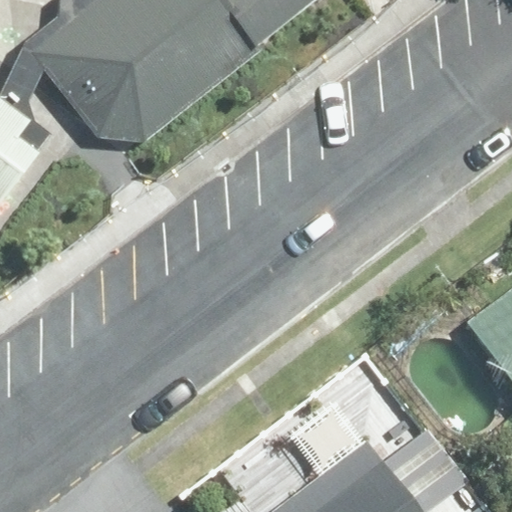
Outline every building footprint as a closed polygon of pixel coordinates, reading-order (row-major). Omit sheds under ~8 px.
[(214,6),(209,0),(67,0),(4,44),(54,116),(214,6)] [(342,0),(217,0),(258,58),(342,0)] [(0,196),(32,154),(0,129),(0,196)] [(511,290),(469,321),(511,381),(511,290)] [(422,511),(367,433),(252,511),(422,511)]
